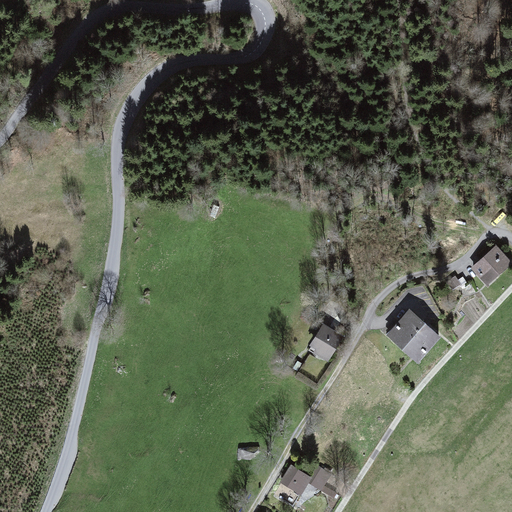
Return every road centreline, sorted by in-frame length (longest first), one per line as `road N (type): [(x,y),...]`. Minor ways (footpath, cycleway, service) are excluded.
road 1 (unclassified): [(46,511),(108,277),(115,154),(126,111),(160,71),(179,61),(243,56),(257,48),(265,28),(246,2),(105,9),(0,135)]
road 2 (track): [(248,511),(365,326)]
road 3 (track): [(484,237),(423,224),(375,192),(328,216)]
